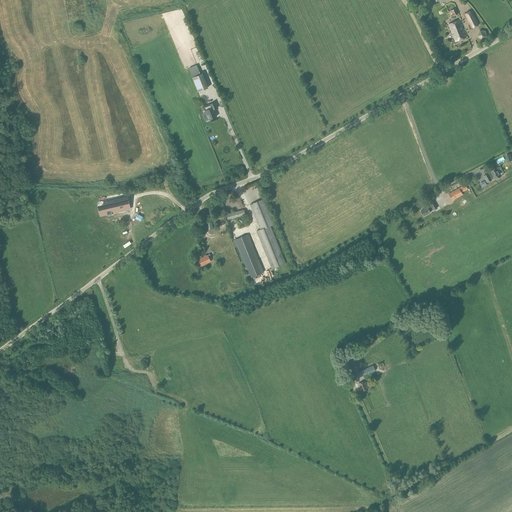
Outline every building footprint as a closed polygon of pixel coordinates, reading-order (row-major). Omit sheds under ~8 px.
[(473,28),(479,25),(471,11),(465,14),(473,28)] [(455,41),(465,38),(459,21),(449,25),(455,41)] [(479,30),(477,36),(481,40),(487,37),(486,31),(479,30)] [(188,68),(193,78),(201,75),(197,65),(188,68)] [(198,93),(208,89),(202,75),(201,75),(193,78),(192,79),(198,93)] [(209,119),(216,117),(214,110),(217,108),(215,102),(210,104),(204,106),(205,111),(209,119)] [(500,166),(496,168),(501,176),(504,173),(500,166)] [(499,177),(501,176),(496,168),(490,171),(491,173),(488,174),(488,173),(484,176),(487,182),(491,180),(491,179),(493,177),(495,180),(496,179),(497,179),(498,180),(499,179),(500,178),(499,177)] [(468,189),(465,184),(448,194),(452,201),(463,194),(462,193),(468,189)] [(171,192),(163,194),(167,209),(174,207),(171,192)] [(148,197),(135,200),(141,225),(148,224),(147,221),(153,220),(153,217),(159,216),(155,199),(149,200),(148,197)] [(102,209),(99,210),(101,216),(107,215),(107,216),(108,215),(108,214),(111,214),(111,215),(112,214),(112,213),(130,209),(127,198),(121,199),(122,201),(115,203),(114,201),(103,203),(103,204),(103,205),(101,205),(102,209)] [(433,201),(430,203),(431,205),(421,211),(424,216),(430,212),(429,211),(433,209),(434,210),(437,208),(433,201)] [(255,233),(248,236),(256,253),(263,250),(255,233)] [(246,234),(238,237),(240,243),(243,242),(242,241),(248,239),(246,234)] [(208,236),(190,244),(192,251),(211,243),(208,236)] [(220,240),(207,248),(215,262),(229,253),(220,240)] [(194,260),(197,267),(209,262),(206,255),(194,260)] [(233,277),(216,285),(218,292),(236,284),(233,277)] [(159,338),(154,339),(156,348),(165,346),(164,345),(173,343),(172,337),(167,337),(164,329),(158,331),(159,338)] [(123,355),(116,369),(120,371),(127,358),(123,355)] [(132,366),(129,374),(135,376),(137,372),(145,374),(148,367),(140,365),(142,360),(134,357),(131,365),(132,366)] [(341,360),(350,381),(355,379),(346,358),(341,360)] [(184,370),(177,381),(183,385),(187,380),(194,381),(196,378),(198,366),(189,360),(183,369),(184,370)] [(357,372),(359,378),(376,371),(373,365),(357,372)] [(365,381),(358,384),(361,392),(368,389),(365,381)]
